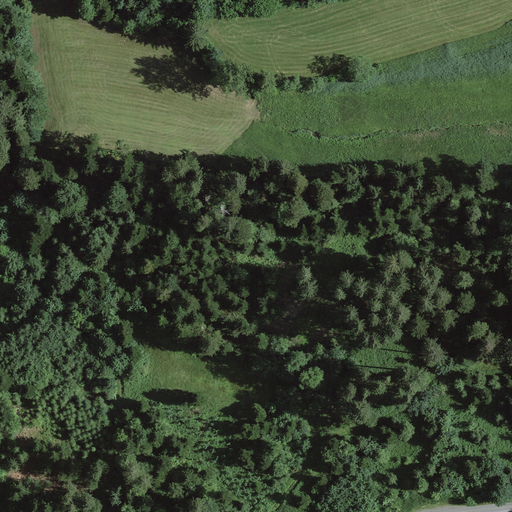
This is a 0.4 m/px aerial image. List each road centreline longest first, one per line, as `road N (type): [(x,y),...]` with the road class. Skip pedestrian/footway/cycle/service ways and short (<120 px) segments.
road 1 (track): [(112,511),(117,392),(109,357),(69,317),(0,295)]
road 2 (track): [(272,511),(318,450),(290,355)]
